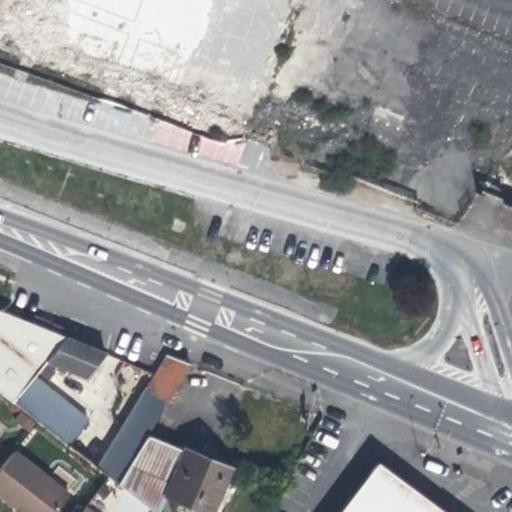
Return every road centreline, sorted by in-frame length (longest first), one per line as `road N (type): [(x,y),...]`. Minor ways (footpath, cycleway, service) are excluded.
road 1 (unclassified): [(0,119),(419,241),(455,259)]
road 2 (primary): [(130,291),(493,430)]
road 3 (primary): [(422,377),(139,270)]
road 4 (primary): [(139,270),(0,218)]
road 5 (primary): [(0,241),(130,291)]
